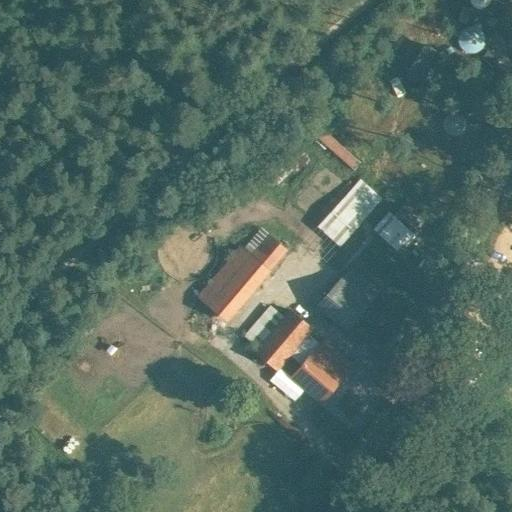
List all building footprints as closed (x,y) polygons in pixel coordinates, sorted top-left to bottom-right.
[(300,146),(266,180),(273,188),(307,154),(300,146)] [(317,227),(339,247),(382,198),(360,178),(317,227)] [(397,212),(414,227),(420,220),(403,205),(397,212)] [(388,213),(373,229),(396,250),(402,243),(406,248),(415,238),(411,234),(388,213)] [(267,234),(249,255),(267,271),(286,249),(267,234)] [(315,306),(346,332),(380,292),(350,266),(315,306)] [(312,329),(290,310),(255,351),(277,370),(293,351),(307,334),(312,329)] [(305,362),(292,377),(320,400),(321,401),(351,364),(318,337),(315,341),(307,334),(293,351),(301,358),(305,362)] [(492,424),(485,404),(460,412),(466,433),(492,424)]
